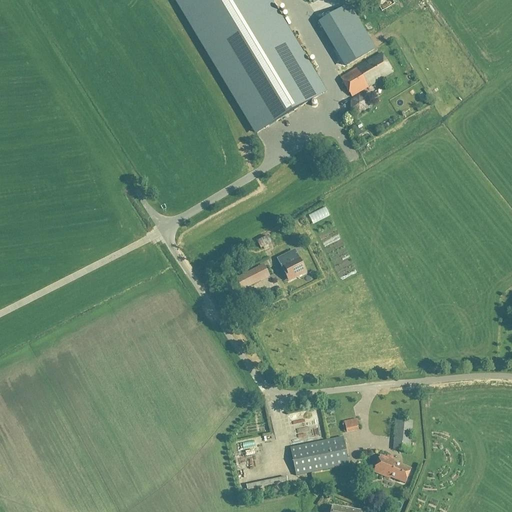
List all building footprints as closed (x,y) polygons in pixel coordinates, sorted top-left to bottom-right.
[(257,134),(324,94),(266,0),(177,0),(176,1),(257,134)] [(337,13),(320,23),(345,67),(373,50),(362,33),(347,7),(337,13)] [(381,54),(340,79),(351,97),(392,73),(381,54)] [(361,134),(359,129),(362,127),(359,123),(356,125),(353,127),(358,136),(361,134)] [(357,169),(351,157),(346,160),(352,172),(357,169)] [(262,252),(284,240),(280,231),(257,243),(262,252)] [(281,268),(285,275),(286,274),(290,281),(305,273),(295,252),(281,259),(285,266),(281,268)] [(260,282),(254,270),(235,280),(241,291),(260,282)] [(358,431),(356,419),(343,422),(346,434),(358,431)] [(395,421),(393,451),(409,452),(411,422),(395,421)] [(343,438),(290,449),(295,477),(348,466),(343,438)] [(380,456),(373,473),(390,480),(390,478),(405,484),(410,470),(396,464),(396,463),(380,456)] [(285,481),(245,488),(246,496),(287,490),(285,481)]
